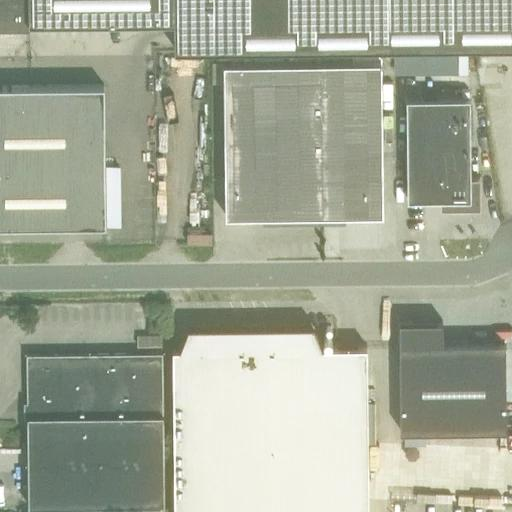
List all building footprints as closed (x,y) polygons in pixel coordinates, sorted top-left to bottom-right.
[(30,20),(31,20),(175,19),(175,48),(391,46),(511,44),(511,0),(0,0),(0,25),(30,25),(30,20)] [(459,46),(459,67),(469,68),(469,46),(459,46)] [(381,60),(307,61),(309,218),(324,218),(324,213),(383,213),(381,60)] [(283,218),(309,218),(307,61),(224,62),(226,214),(283,214),(283,218)] [(0,164),(105,163),(104,84),(0,84),(0,164)] [(481,203),(479,203),(479,177),(481,177),(481,176),(471,176),(470,96),(407,97),(408,198),(458,197),(458,204),(481,204),(481,203)] [(105,224),(105,163),(0,164),(0,225),(2,225),(105,224)] [(443,320),(441,320),(399,320),(401,430),(507,429),(506,341),(443,341),(443,320)] [(368,511),(367,345),(324,345),(314,324),(188,325),(180,347),(173,347),(174,511),(368,511)] [(164,503),(163,351),(27,353),(29,505),(164,503)]
